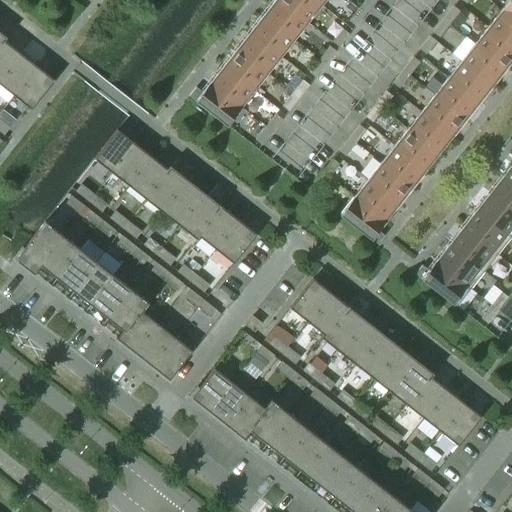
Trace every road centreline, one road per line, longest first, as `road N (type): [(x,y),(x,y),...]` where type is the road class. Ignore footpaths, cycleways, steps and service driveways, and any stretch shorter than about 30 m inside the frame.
road 1 (residential): [(261,511),(0,303)]
road 2 (unclassified): [(159,482),(0,356)]
road 3 (unclassified): [(0,406),(132,511)]
